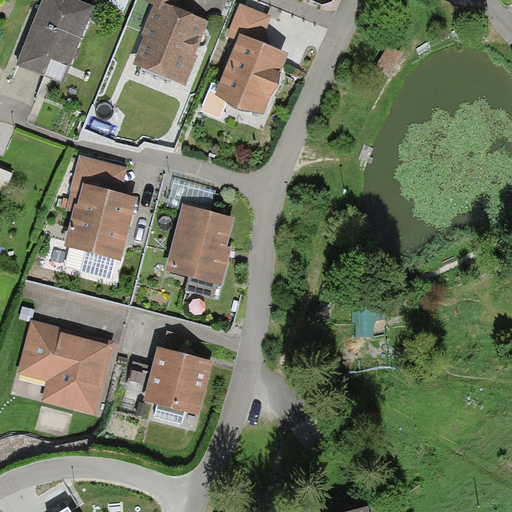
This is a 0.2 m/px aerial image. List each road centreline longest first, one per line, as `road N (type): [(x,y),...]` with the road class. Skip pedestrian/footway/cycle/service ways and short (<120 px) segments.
road 1 (residential): [(267,191),(244,375),(225,448),(185,502)]
road 2 (unknown): [(34,297),(244,375)]
road 3 (residential): [(352,0),(267,191)]
road 4 (residential): [(185,502),(122,469),(55,467),(0,491)]
road 5 (residential): [(267,191),(143,156)]
